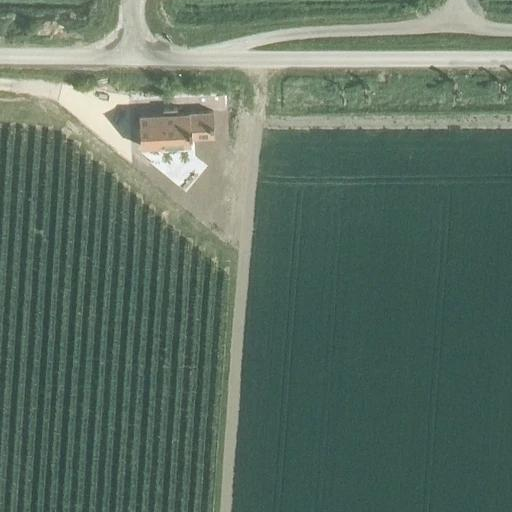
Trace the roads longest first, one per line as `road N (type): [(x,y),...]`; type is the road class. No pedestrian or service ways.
road 1 (unclassified): [(0,57),(511,60)]
road 2 (track): [(35,109),(66,117),(233,261)]
